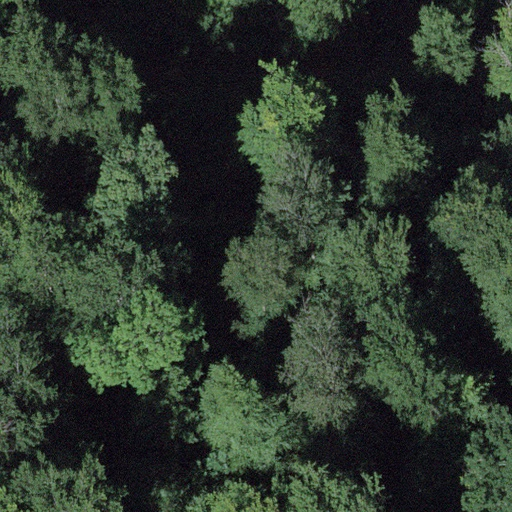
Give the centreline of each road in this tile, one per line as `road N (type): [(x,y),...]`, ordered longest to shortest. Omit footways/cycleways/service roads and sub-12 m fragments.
road 1 (track): [(511,70),(207,81),(0,62)]
road 2 (track): [(511,162),(266,116),(207,81)]
road 3 (track): [(267,511),(61,428),(0,412)]
